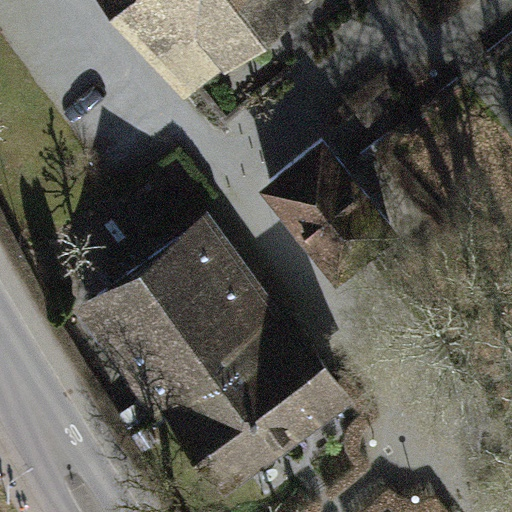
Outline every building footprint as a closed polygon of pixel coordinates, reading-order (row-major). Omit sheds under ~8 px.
[(126,0),(155,38),(160,34),(203,0),(126,0)] [(203,0),(160,34),(190,71),(280,0),(203,0)] [(322,138),(270,179),(337,265),(390,223),(352,175),(322,138)] [(96,293),(171,397),(268,326),(194,224),(96,293)] [(268,326),(171,397),(226,474),(342,390),(287,313),(268,326)]
